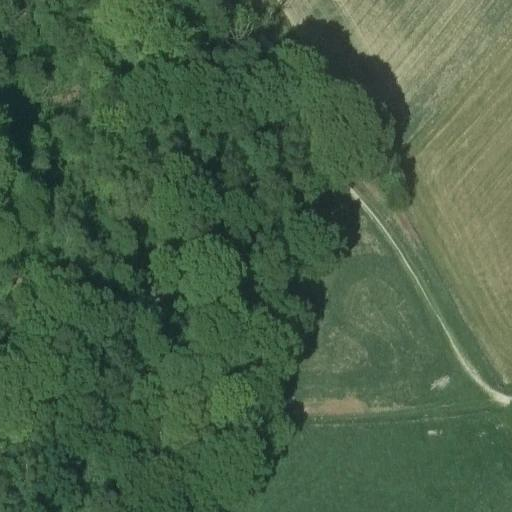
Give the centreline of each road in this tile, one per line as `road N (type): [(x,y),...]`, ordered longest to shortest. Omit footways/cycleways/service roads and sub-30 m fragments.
road 1 (track): [(511,405),(413,423),(256,422),(223,464)]
road 2 (track): [(333,146),(327,116),(222,0)]
